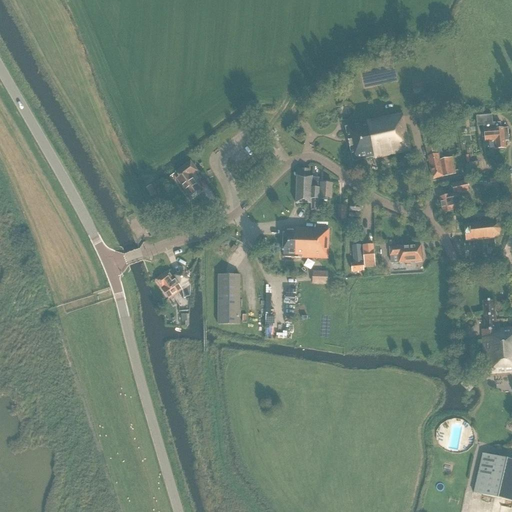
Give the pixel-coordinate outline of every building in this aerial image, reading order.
[(436,123),(451,121),(450,116),(453,113),(462,112),(461,106),(449,108),(432,111),(433,114),(434,114),(436,123)] [(345,128),(353,162),(374,157),(374,159),(411,151),(402,113),(359,123),(360,125),(359,125),(358,123),(358,125),(355,126),(355,124),(346,126),(346,128),(345,128)] [(434,114),(433,114),(418,117),(424,144),(425,144),(439,141),(436,123),(434,114)] [(492,114),(476,116),(477,127),(483,126),(485,137),(494,136),(496,149),(506,148),(505,141),(509,141),(508,128),(501,129),(501,123),(493,123),(492,114)] [(456,174),(452,157),(443,159),(439,141),(425,144),(433,179),(443,177),(456,174)] [(197,171),(190,162),(176,172),(179,177),(176,179),(188,196),(199,188),(190,176),(197,171)] [(309,177),(309,170),(300,169),(300,177),(297,177),(296,204),(311,204),(311,210),(318,210),(319,189),(319,188),(311,188),(312,179),(312,178),(312,177),(309,177)] [(497,175),(489,176),(490,183),(498,182),(497,175)] [(312,179),(311,188),(319,188),(319,189),(320,189),(320,199),(331,200),(332,184),(320,183),(320,184),(319,184),(319,179),(312,178),(312,179)] [(439,197),(443,214),(462,210),(458,194),(469,191),(466,181),(451,184),(454,194),(439,197)] [(146,188),(151,196),(156,193),(151,185),(146,188)] [(492,223),(464,226),(464,231),(465,234),(465,237),(465,241),(493,239),(499,235),(500,229),(497,225),(492,223)] [(283,257),(328,259),(329,230),(284,228),(283,257)] [(362,263),(361,245),(352,246),(354,264),(351,264),(351,272),(363,271),(363,263),(362,263)] [(399,263),(399,264),(422,262),(421,245),(398,247),(398,248),(390,248),(390,256),(391,256),(391,264),(399,263)] [(364,268),(375,267),(374,251),(363,252),(364,268)] [(184,290),(184,296),(190,295),(190,285),(187,281),(188,281),(183,273),(175,277),(177,279),(174,280),(168,271),(156,280),(162,289),(169,300),(184,290)] [(327,285),(327,272),(313,271),(312,284),(327,285)] [(240,276),(218,276),(218,325),(240,325),(240,276)] [(297,295),(297,284),(287,284),(287,295),(297,295)] [(485,374),(511,372),(511,327),(499,328),(498,319),(495,320),(494,301),(483,302),(485,330),(482,330),(485,374)] [(511,460),(483,454),(474,493),(511,502),(511,460)]
